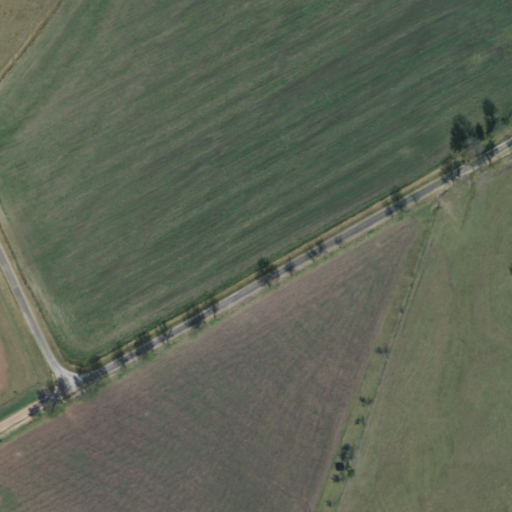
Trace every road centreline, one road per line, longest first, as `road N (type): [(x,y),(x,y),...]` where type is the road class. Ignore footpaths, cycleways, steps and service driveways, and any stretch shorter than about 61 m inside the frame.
road 1 (residential): [(68,389),(511,140)]
road 2 (residential): [(68,389),(0,259)]
